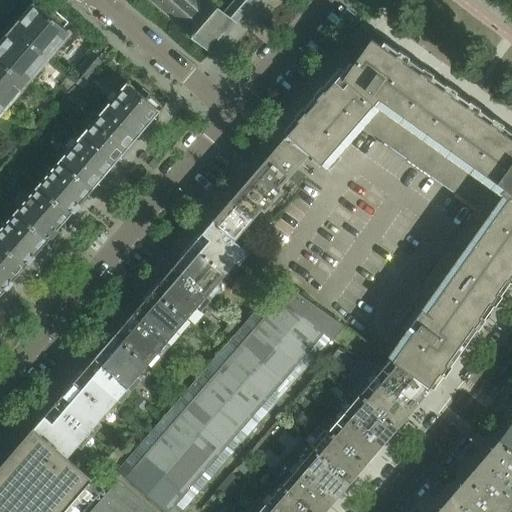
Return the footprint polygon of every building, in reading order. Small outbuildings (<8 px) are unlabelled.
[(236,0),(225,14),(208,0),(151,0),(188,31),(187,35),(195,42),(199,41),(211,52),(256,0),(236,0)] [(43,8),(37,3),(34,1),(19,19),(21,21),(14,29),(47,58),(70,32),(64,27),(68,22),(46,4),(43,8)] [(47,58),(14,29),(8,36),(6,34),(0,41),(0,60),(26,83),(47,58)] [(342,72),(283,139),(284,140),(286,138),(308,155),(309,153),(310,154),(310,153),(326,167),(362,127),(477,209),(394,325),(410,337),(402,349),(394,360),(430,386),(433,384),(439,375),(455,352),(511,271),(511,136),(405,61),(402,66),(392,59),(395,54),(372,37),(345,76),(342,72)] [(104,61),(94,53),(94,52),(79,69),(90,78),(104,61)] [(26,83),(0,60),(0,104),(4,108),(26,83)] [(127,82),(105,108),(138,137),(164,107),(149,94),(146,98),(127,82)] [(138,137),(105,108),(83,134),(116,162),(138,137)] [(38,126),(29,118),(24,124),(33,133),(38,126)] [(40,127),(38,126),(33,133),(34,134),(34,135),(39,139),(43,133),(39,129),(40,127)] [(116,162),(83,134),(61,159),(94,187),(116,162)] [(280,188),(297,168),(302,163),(308,155),(286,138),(284,140),(283,139),(279,144),(250,178),(274,200),(273,201),(276,203),(279,205),(288,195),(280,188)] [(94,187),(61,159),(39,184),(72,213),(94,187)] [(234,239),(262,208),(265,210),(269,206),(273,201),(274,200),(250,178),(213,221),(234,239)] [(72,213),(39,184),(16,211),(50,239),(72,213)] [(50,239),(16,211),(0,229),(0,240),(28,264),(50,239)] [(243,247),(234,239),(213,221),(202,234),(200,232),(191,243),(193,244),(227,273),(246,250),(243,247)] [(28,264),(0,240),(0,285),(6,290),(28,264)] [(227,273),(193,244),(191,243),(182,252),(184,254),(174,266),(207,296),(227,273)] [(207,296),(174,266),(163,279),(161,278),(152,288),(154,289),(188,319),(207,296)] [(182,511),(338,331),(344,326),(281,281),(254,313),(247,307),(227,330),(233,336),(145,439),(134,452),(125,462),(118,470),(165,511),(182,511)] [(188,319),(154,289),(152,288),(143,298),(145,299),(134,312),(168,341),(188,319)] [(168,341),(134,312),(124,324),(122,323),(113,333),(115,334),(148,364),(168,341)] [(148,364),(115,334),(113,333),(104,343),(106,345),(95,357),(129,386),(148,364)] [(185,343),(179,350),(189,359),(195,352),(185,343)] [(189,359),(179,350),(174,356),(184,365),(189,359)] [(95,357),(84,370),(82,369),(74,378),(76,379),(109,409),(129,386),(95,357)] [(430,386),(394,360),(391,358),(387,363),(361,393),(397,425),(422,397),(426,391),(430,388),(430,386)] [(109,409),(76,379),(74,378),(65,389),(66,391),(56,403),(89,432),(109,409)] [(142,388),(137,394),(150,405),(155,399),(142,388)] [(397,425),(361,393),(345,412),(381,443),(397,425)] [(150,405),(137,394),(133,399),(145,410),(150,405)] [(56,403),(35,427),(69,456),(89,432),(56,403)] [(381,443),(345,412),(330,430),(366,461),(381,443)] [(249,454),(247,456),(252,460),(254,458),(269,441),(271,439),(270,439),(284,423),(279,419),(264,437),(249,454)] [(511,424),(500,441),(511,450),(511,424)] [(154,511),(118,480),(102,499),(97,495),(107,483),(97,474),(94,478),(69,456),(35,427),(0,467),(0,511),(154,511)] [(366,461),(330,430),(314,448),(350,479),(366,461)] [(511,450),(500,441),(484,459),(511,482),(511,450)] [(121,442),(113,452),(125,462),(134,452),(121,442)] [(350,479),(314,448),(308,442),(292,461),(298,466),(334,498),(350,479)] [(125,462),(113,452),(106,460),(118,470),(125,462)] [(511,482),(484,459),(469,476),(503,506),(511,496),(511,497),(511,482)] [(321,511),(334,498),(298,466),(283,483),(316,511),(321,511)] [(238,478),(233,473),(217,491),(222,496),(238,478)] [(469,476),(454,494),(474,511),(496,511),(503,506),(469,476)] [(316,511),(283,483),(267,502),(277,511),(316,511)] [(474,511),(454,494),(439,511),(438,511),(474,511)] [(277,511),(267,502),(258,511),(277,511)]
